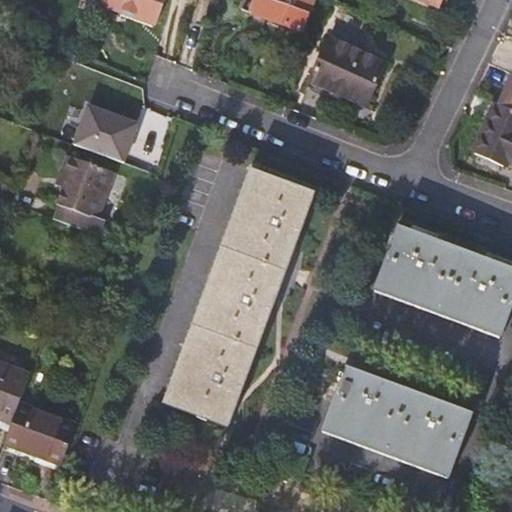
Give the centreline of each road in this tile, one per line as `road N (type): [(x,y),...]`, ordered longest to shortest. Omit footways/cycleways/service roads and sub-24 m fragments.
road 1 (residential): [(161,84),(411,178)]
road 2 (residential): [(497,0),(411,178)]
